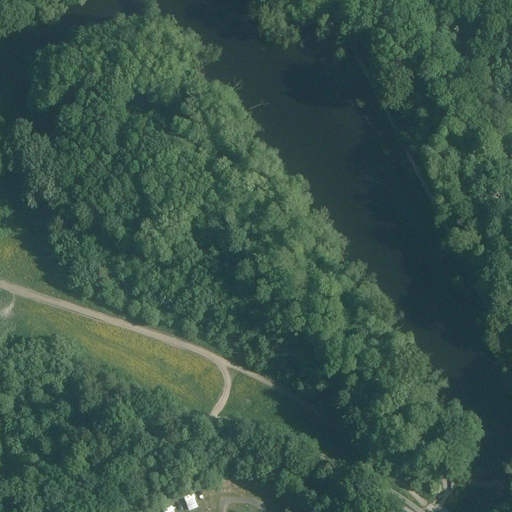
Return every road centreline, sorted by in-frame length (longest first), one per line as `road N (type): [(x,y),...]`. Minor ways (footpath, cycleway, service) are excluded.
road 1 (unknown): [(0,280),(176,337),(259,377),(308,406),(433,511)]
road 2 (unknown): [(54,511),(208,423),(225,391),(226,361)]
